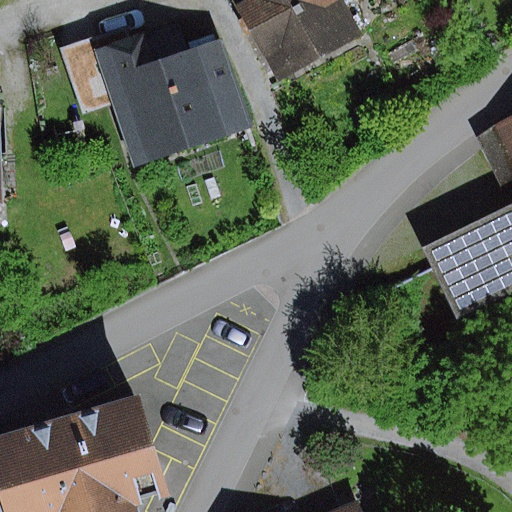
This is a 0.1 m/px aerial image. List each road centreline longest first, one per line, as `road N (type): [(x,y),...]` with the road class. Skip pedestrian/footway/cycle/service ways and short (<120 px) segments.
road 1 (residential): [(0,389),(333,228)]
road 2 (residential): [(511,478),(474,457),(392,433),(260,405)]
road 3 (residential): [(333,228),(441,129),(511,79)]
road 4 (residential): [(333,228),(260,405)]
road 5 (residential): [(260,405),(203,511)]
